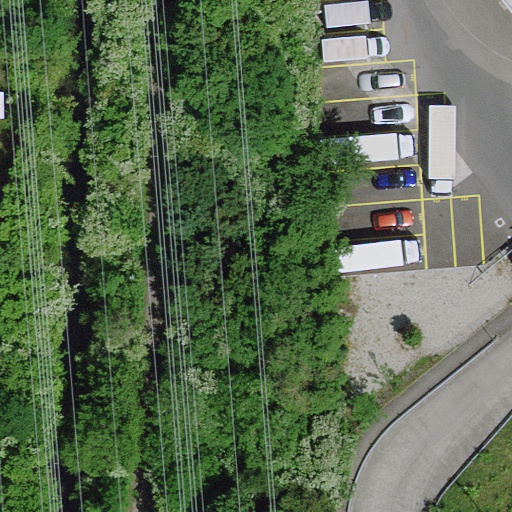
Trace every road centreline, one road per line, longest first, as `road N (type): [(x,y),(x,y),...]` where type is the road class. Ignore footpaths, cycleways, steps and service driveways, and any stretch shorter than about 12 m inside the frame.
road 1 (track): [(172,0),(163,344),(145,511)]
road 2 (unclassified): [(511,365),(420,452),(396,511)]
